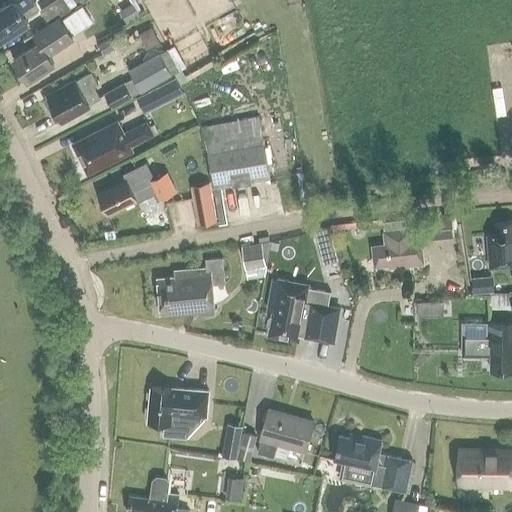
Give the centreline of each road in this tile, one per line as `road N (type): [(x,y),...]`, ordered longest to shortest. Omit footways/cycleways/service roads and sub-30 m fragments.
road 1 (track): [(65,259),(511,190)]
road 2 (residential): [(86,327),(220,349),(434,408),(511,414)]
road 3 (tertiary): [(86,327),(65,259),(0,125)]
road 4 (tertiary): [(89,511),(86,327)]
